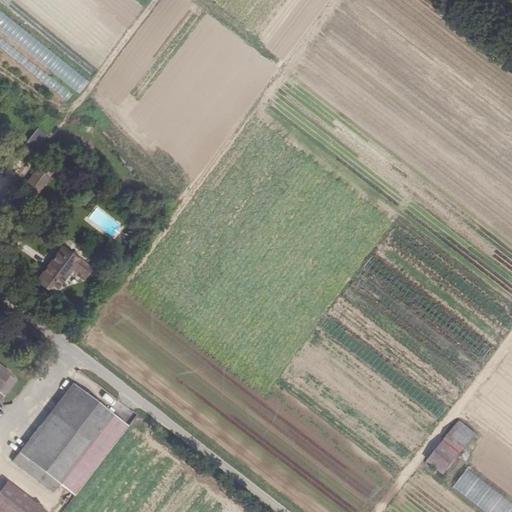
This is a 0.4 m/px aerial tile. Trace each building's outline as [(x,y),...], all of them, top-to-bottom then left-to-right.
[(0,49),(46,83),(52,75),(0,37),(0,49)] [(34,155),(48,136),(38,128),(24,147),(34,155)] [(122,249),(134,234),(127,228),(115,244),(122,249)] [(387,240),(376,255),(487,335),(496,323),(471,305),(482,289),(396,228),(387,240)] [(83,277),(89,269),(60,246),(35,280),(53,294),(72,268),(83,277)] [(486,356),(492,346),(477,336),(471,345),(455,333),(463,320),(372,258),(363,272),(486,356)] [(352,284),(472,372),(481,360),(360,273),(352,284)] [(280,380),(263,405),(360,472),(366,464),(362,459),(367,452),(371,455),(368,459),(391,475),(383,464),(376,459),(379,454),(365,444),(350,424),(404,462),(414,448),(416,450),(428,433),(305,347),(296,360),(296,359),(283,378),(280,380)] [(0,367),(0,392),(4,396),(16,380),(0,367)] [(38,440),(31,435),(10,461),(51,492),(58,484),(73,497),(126,427),(71,384),(63,393),(71,400),(38,440)] [(71,400),(63,393),(31,435),(38,440),(71,400)] [(458,421),(443,440),(459,453),(475,433),(458,421)] [(459,453),(443,440),(427,460),(443,473),(459,453)] [(511,511),(511,503),(467,471),(454,489),(485,511),(511,511)] [(42,511),(44,510),(5,480),(0,486),(0,511),(42,511)] [(347,511),(320,492),(309,506),(317,511),(347,511)]
